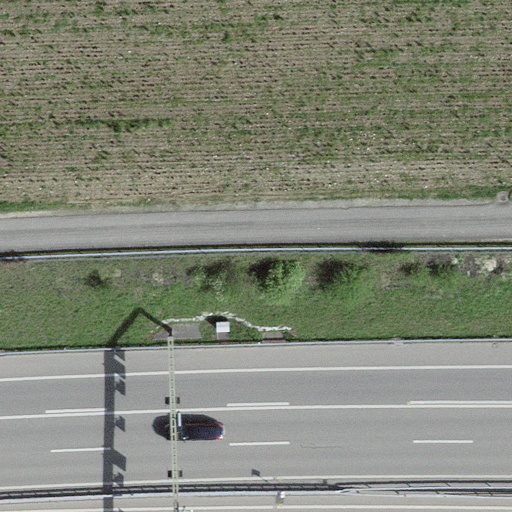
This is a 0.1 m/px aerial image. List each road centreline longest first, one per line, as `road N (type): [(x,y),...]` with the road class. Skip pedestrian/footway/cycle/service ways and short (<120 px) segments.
road 1 (motorway): [(511,389),(0,428)]
road 2 (motorway): [(511,439),(0,453)]
